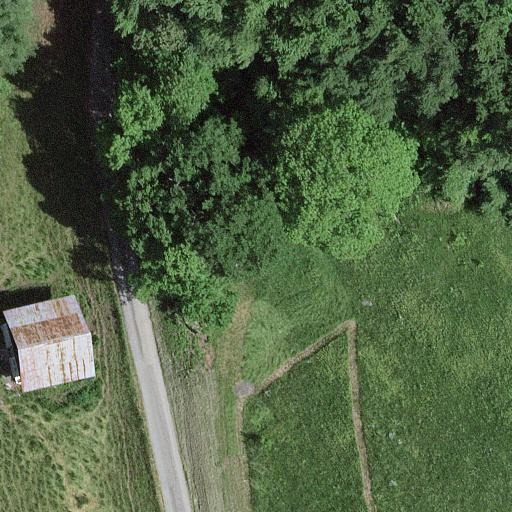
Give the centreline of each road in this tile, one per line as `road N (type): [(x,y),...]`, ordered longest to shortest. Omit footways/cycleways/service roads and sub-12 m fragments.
road 1 (unclassified): [(178,511),(104,123)]
road 2 (track): [(104,123),(99,57),(108,0)]
